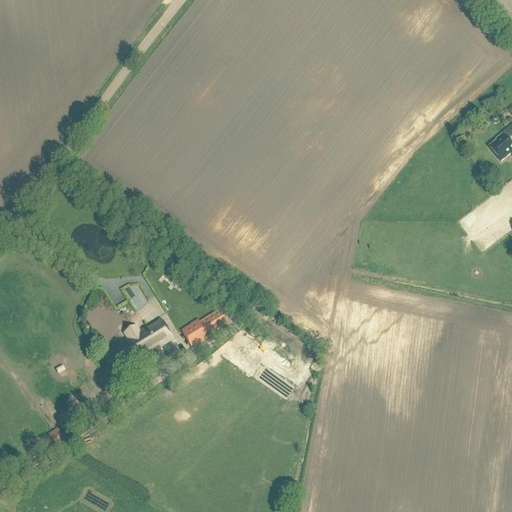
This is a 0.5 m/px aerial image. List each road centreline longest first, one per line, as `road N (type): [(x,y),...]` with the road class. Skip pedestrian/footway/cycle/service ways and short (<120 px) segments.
road 1 (unclassified): [(0,238),(181,0)]
road 2 (track): [(0,498),(149,389)]
